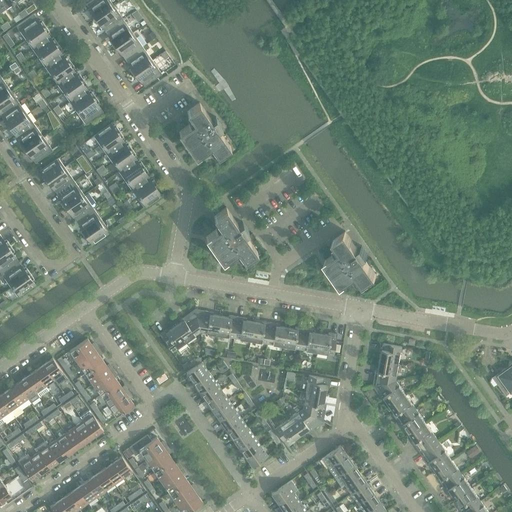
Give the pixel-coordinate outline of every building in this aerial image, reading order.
[(0,0),(4,5),(7,9),(15,3),(13,0),(0,0)] [(90,14),(94,19),(96,18),(112,6),(113,5),(109,0),(91,0),(86,4),(90,9),(91,11),(92,12),(91,13),(90,14)] [(102,27),(106,31),(123,19),(113,5),(112,6),(96,18),(94,19),(98,24),(100,23),(101,25),(102,27)] [(16,26),(26,40),(27,39),(44,27),(46,26),(42,21),(41,21),(40,22),(39,21),(37,18),(34,13),(16,26)] [(110,41),(113,47),(115,45),(132,34),(133,33),(123,19),(106,31),(109,36),(110,38),(112,40),(110,41)] [(49,31),(46,26),(44,27),(27,39),(26,40),(32,49),(34,48),(37,45),(46,39),(50,36),(49,34),(47,33),(49,32),(49,31)] [(152,32),(147,36),(150,41),(156,37),(152,32)] [(121,54),(125,59),(143,46),(133,33),(132,34),(115,45),(113,47),(117,52),(118,51),(119,50),(120,52),(121,54)] [(51,38),(50,36),(46,39),(37,45),(34,48),(32,49),(38,57),(40,57),(56,45),(58,44),(54,39),(53,40),(51,38)] [(62,49),(58,44),(56,45),(40,57),(38,57),(45,66),(46,65),(50,63),(59,56),(62,54),(61,52),(60,50),(61,49),(62,49)] [(129,69),(133,74),(135,73),(151,61),(152,60),(143,46),(125,59),(128,64),(130,66),(131,67),(130,68),(129,69)] [(164,60),(169,56),(165,51),(161,54),(164,60)] [(64,56),(62,54),(59,56),(50,63),(46,65),(45,66),(51,75),(52,74),(69,63),(70,61),(67,56),(66,57),(65,58),(64,56)] [(141,81),(144,87),(162,74),(158,69),(152,60),(151,61),(135,73),(133,74),(136,79),(137,79),(138,78),(139,80),(141,81)] [(74,67),(70,61),(69,63),(52,74),(51,75),(57,84),(58,83),(62,81),(71,74),(75,72),(73,70),(72,68),(73,67),(74,67)] [(76,73),(75,72),(71,74),(62,81),(58,83),(57,84),(63,93),(65,92),(81,80),(83,79),(79,74),(77,75),(76,73)] [(0,99),(10,92),(11,91),(2,78),(0,78),(0,99)] [(87,84),(83,79),(81,80),(65,92),(63,93),(70,102),(71,101),(74,98),(83,92),(87,89),(86,87),(85,86),(86,85),(87,84)] [(89,91),(87,89),(83,92),(74,98),(71,101),(70,102),(76,110),(77,110),(93,98),(95,97),(92,91),(91,92),(90,93),(89,91)] [(0,112),(3,118),(21,105),(17,100),(11,91),(10,92),(0,99),(0,112)] [(99,102),(95,97),(93,98),(77,110),(76,110),(86,125),(103,112),(100,107),(98,105),(97,103),(98,102),(99,102)] [(218,155),(230,146),(218,129),(222,126),(216,117),(212,120),(202,106),(199,102),(187,111),(194,121),(179,131),(182,135),(192,151),(196,156),(211,145),(218,155)] [(4,123),(8,128),(9,126),(27,114),(21,105),(3,118),(5,119),(6,121),(4,122),(4,123)] [(14,133),(16,135),(33,123),(27,114),(9,126),(8,128),(11,133),(12,133),(13,132),(14,133)] [(20,145),(23,150),(25,149),(42,137),(43,137),(33,123),(16,135),(19,140),(20,142),(22,144),(20,145)] [(94,136),(100,145),(101,144),(118,133),(120,131),(116,126),(115,127),(114,127),(113,126),(111,124),(108,126),(99,133),(95,135),(94,136)] [(123,137),(120,131),(118,133),(101,144),(100,145),(106,154),(108,153),(111,151),(120,145),(124,142),(123,140),(122,138),(123,137)] [(35,163),(53,151),(43,137),(42,137),(25,149),(23,150),(27,156),(28,155),(29,154),(30,156),(32,158),(35,163)] [(125,144),(124,142),(120,145),(111,151),(108,153),(106,154),(113,163),(114,162),(130,150),(132,149),(129,144),(128,144),(127,145),(125,144)] [(136,154),(132,149),(130,150),(114,162),(113,163),(119,172),(120,171),(123,168),(132,162),(137,159),(135,157),(134,156),(135,155),(136,154)] [(95,154),(93,150),(86,155),(88,159),(95,154)] [(65,167),(58,158),(57,159),(41,171),(42,173),(43,174),(42,175),(41,176),(45,181),(47,180),(64,168),(65,167)] [(138,161),(137,159),(132,162),(123,168),(120,171),(119,172),(125,180),(126,180),(143,168),(145,167),(141,161),(140,162),(139,163),(138,161)] [(53,188),(57,193),(74,181),(71,176),(65,167),(64,168),(47,180),(45,181),(49,186),(51,185),(52,187),(53,188)] [(148,172),(145,167),(143,168),(126,180),(125,180),(131,189),(132,188),(136,186),(145,180),(149,177),(148,175),(146,173),(148,172)] [(150,179),(149,177),(145,180),(136,186),(132,188),(131,189),(137,198),(139,197),(155,186),(157,184),(153,179),(151,180),(150,179)] [(61,203),(64,209),(66,207),(83,196),(84,195),(74,181),(57,193),(60,198),(61,200),(63,202),(61,203)] [(108,187),(111,190),(117,186),(115,182),(108,187)] [(161,189),(157,184),(155,186),(139,197),(137,198),(144,207),(145,206),(162,195),(160,193),(159,191),(160,190),(161,189)] [(72,216),(76,221),(94,209),(90,203),(84,195),(66,207),(64,209),(68,214),(69,213),(70,212),(71,214),(72,216)] [(115,202),(111,196),(107,199),(111,205),(115,202)] [(220,226),(206,236),(209,241),(219,256),(223,261),(238,250),(245,260),(255,253),(257,251),(245,234),(249,231),(242,222),(238,225),(226,207),(219,212),(215,215),(213,216),(220,226)] [(80,231),(84,236),(86,235),(102,223),(103,222),(94,209),(76,221),(80,226),(81,228),(82,229),(81,230),(80,231)] [(109,232),(110,231),(103,222),(102,223),(86,235),(84,236),(87,241),(88,241),(89,240),(90,241),(92,244),(109,232)] [(364,284),(376,275),(364,258),(368,255),(362,246),(358,249),(345,231),(333,240),(340,250),(325,261),(328,264),(339,281),(342,285),(357,274),(364,284)] [(2,238),(0,234),(0,253),(9,247),(11,246),(7,241),(5,242),(4,240),(2,238)] [(15,251),(11,246),(9,247),(0,253),(0,272),(1,274),(19,261),(15,256),(14,254),(13,253),(14,252),(15,251)] [(22,266),(19,261),(1,274),(11,287),(12,287),(28,275),(30,274),(27,268),(26,269),(25,270),(24,268),(22,266)] [(34,279),(30,274),(28,275),(12,287),(11,287),(17,296),(18,296),(35,284),(33,282),(32,280),(33,279),(34,279)] [(183,321),(175,326),(184,339),(186,342),(194,336),(200,332),(196,314),(195,309),(182,319),(183,321)] [(211,312),(195,309),(196,314),(200,332),(207,333),(217,335),(218,331),(221,316),(211,314),(211,312)] [(231,318),(221,316),(218,331),(217,335),(227,337),(234,338),(237,321),(237,317),(231,316),(231,318)] [(244,318),(237,317),(237,321),(234,338),(241,339),(250,341),(251,337),(254,322),(244,320),(244,318)] [(264,324),(254,322),(251,337),(250,341),(260,342),(267,344),(270,327),(271,322),(264,321),(264,324)] [(277,324),(271,322),(270,327),(267,344),(274,345),(284,347),(285,343),(287,328),(277,326),(277,324)] [(178,348),(186,342),(184,339),(175,326),(167,332),(165,330),(160,334),(162,338),(172,352),(178,348)] [(297,329),(287,328),(285,343),(284,347),(293,348),(300,349),(303,333),(304,328),(297,327),(297,329)] [(310,329),(304,328),(303,333),(300,349),(307,350),(317,352),(317,349),(320,333),(310,332),(310,329)] [(330,335),(320,333),(317,349),(317,352),(327,354),(334,355),(335,349),(336,343),(336,339),(337,336),(337,334),(330,333),(330,335)] [(73,355),(77,362),(95,349),(98,347),(95,343),(92,345),(87,338),(70,351),(73,355)] [(382,350),(380,360),(394,362),(399,363),(401,353),(402,347),(393,345),(389,344),(381,343),(380,350),(382,350)] [(101,352),(98,347),(95,349),(77,362),(82,368),(85,373),(91,368),(103,360),(98,353),(101,352)] [(53,358),(44,365),(47,369),(55,380),(64,374),(56,363),(53,358)] [(108,367),(103,360),(91,368),(85,373),(88,377),(93,384),(111,371),(113,369),(110,365),(108,367)] [(376,370),(373,386),(383,383),(396,381),(397,373),(399,363),(394,362),(380,360),(378,370),(376,370)] [(217,365),(219,369),(226,364),(223,361),(217,365)] [(186,372),(193,382),(199,378),(208,371),(202,362),(192,368),(186,372)] [(228,368),(226,364),(219,369),(222,373),(228,368)] [(44,365),(35,371),(38,376),(46,386),(55,380),(47,369),(44,365)] [(510,393),(511,391),(511,372),(509,368),(508,367),(501,371),(502,372),(503,373),(498,376),(494,379),(506,395),(509,393),(510,393)] [(116,373),(113,369),(111,371),(93,384),(97,390),(100,394),(106,390),(118,382),(113,375),(116,373)] [(35,371),(26,377),(30,382),(37,393),(46,386),(38,376),(35,371)] [(193,382),(200,391),(205,387),(215,380),(208,371),(199,378),(193,382)] [(287,371),(286,378),(294,380),(295,373),(287,371)] [(167,378),(164,373),(156,378),(159,383),(167,378)] [(228,376),(232,382),(236,379),(232,373),(228,376)] [(308,382),(306,392),(310,393),(325,395),(326,385),(329,386),(330,379),(325,378),(309,375),(308,382)] [(26,377),(17,383),(21,388),(28,399),(37,393),(30,382),(26,377)] [(241,386),(236,379),(232,382),(237,389),(241,386)] [(200,391),(206,401),(212,397),(222,390),(215,380),(205,387),(200,391)] [(385,397),(390,406),(402,398),(406,395),(400,386),(396,381),(383,383),(373,386),(383,399),(385,397)] [(103,398),(108,405),(126,393),(128,391),(126,387),(123,389),(118,382),(106,390),(100,394),(103,398)] [(17,383),(8,390),(12,394),(19,405),(20,405),(28,399),(21,388),(17,383)] [(8,390),(0,395),(0,396),(3,401),(10,411),(14,416),(23,409),(20,405),(19,405),(12,394),(8,390)] [(71,390),(65,395),(68,398),(74,394),(71,390)] [(206,401),(213,410),(219,406),(228,399),(222,390),(212,397),(206,401)] [(131,395),(128,391),(126,393),(108,405),(103,409),(107,415),(112,411),(113,412),(116,416),(122,412),(134,404),(129,397),(131,395)] [(241,394),(246,401),(249,398),(245,392),(241,394)] [(323,405),(325,395),(310,393),(306,392),(304,402),(303,409),(318,418),(323,422),(325,406),(323,405)] [(65,395),(58,399),(61,403),(68,398),(65,395)] [(394,415),(398,421),(404,416),(415,408),(412,403),(406,395),(402,398),(390,406),(396,414),(394,415)] [(0,396),(0,415),(2,417),(10,411),(3,401),(0,396)] [(76,396),(69,401),(72,405),(78,400),(76,396)] [(254,405),(249,398),(246,401),(250,407),(254,405)] [(213,410),(219,419),(225,415),(235,408),(228,399),(219,406),(213,410)] [(69,401),(63,405),(65,409),(72,405),(69,401)] [(53,403),(47,407),(50,411),(56,407),(53,403)] [(47,407),(41,412),(43,416),(50,411),(47,407)] [(219,419),(226,429),(232,424),(241,418),(235,408),(225,415),(219,419)] [(266,408),(262,411),(267,417),(271,414),(266,408)] [(404,425),(410,433),(421,425),(425,422),(419,414),(415,408),(404,416),(398,421),(402,426),(404,425)] [(58,409),(52,413),(54,417),(60,413),(58,409)] [(309,431),(323,422),(318,418),(303,409),(297,414),(289,419),(291,422),(300,435),(308,429),(309,431)] [(254,413),(259,419),(263,417),(258,410),(254,413)] [(99,424),(92,414),(91,412),(81,419),(83,421),(90,431),(94,436),(103,430),(99,424)] [(52,413),(45,418),(48,422),(54,417),(52,413)] [(36,415),(30,420),(32,423),(38,419),(36,415)] [(267,423),(263,417),(259,419),(263,426),(267,423)] [(226,429),(232,438),(238,434),(248,427),(241,418),(232,424),(226,429)] [(291,422),(289,419),(281,425),(275,429),(284,442),(287,447),(293,442),(292,441),(300,435),(291,422)] [(30,420),(23,424),(26,428),(32,423),(30,420)] [(40,421),(34,426),(36,429),(43,425),(40,421)] [(83,421),(74,427),(81,437),(85,442),(94,436),(90,431),(83,421)] [(414,443),(421,453),(426,449),(438,441),(431,430),(425,422),(421,425),(410,433),(416,441),(414,443)] [(30,434),(36,429),(34,426),(28,430),(30,434)] [(74,427),(65,433),(73,443),(76,449),(85,442),(81,437),(74,427)] [(232,438),(239,447),(245,443),(254,436),(248,427),(238,434),(232,438)] [(18,428),(12,432),(15,436),(21,431),(18,428)] [(267,432),(272,438),(276,435),(271,429),(267,432)] [(12,432),(5,437),(8,440),(15,436),(12,432)] [(65,433),(57,439),(64,450),(67,455),(76,449),(73,443),(65,433)] [(23,434),(16,438),(19,442),(25,437),(23,434)] [(141,452),(146,460),(164,448),(167,446),(164,442),(161,444),(156,437),(151,440),(147,434),(129,447),(134,453),(135,455),(141,452)] [(280,442),(276,435),(272,438),(276,445),(280,442)] [(239,447),(246,457),(252,452),(261,446),(254,436),(245,443),(239,447)] [(16,438),(10,443),(12,446),(19,442),(16,438)] [(57,439),(48,446),(55,456),(59,461),(67,455),(64,450),(57,439)] [(430,462),(436,471),(447,463),(452,459),(446,451),(438,441),(426,449),(421,453),(428,464),(430,462)] [(50,467),(59,461),(55,456),(48,446),(45,442),(36,448),(39,452),(46,462),(50,467)] [(334,449),(325,456),(321,458),(328,468),(331,465),(341,459),(347,454),(340,445),(334,449)] [(170,450),(167,446),(164,448),(146,460),(152,468),(154,471),(159,467),(172,458),(167,452),(170,450)] [(252,466),(255,464),(258,462),(268,455),(261,446),(252,452),(246,457),(252,466)] [(480,451),(476,446),(467,451),(471,457),(480,451)] [(129,447),(123,452),(127,458),(134,453),(129,447)] [(2,451),(7,457),(10,455),(6,448),(2,451)] [(39,452),(30,458),(37,468),(41,474),(50,467),(46,462),(39,452)] [(32,480),(41,474),(37,468),(30,458),(28,454),(18,461),(21,464),(28,475),(32,480)] [(354,464),(347,454),(341,459),(331,465),(328,468),(334,477),(338,475),(348,468),(354,464)] [(15,461),(10,455),(7,457),(11,464),(15,461)] [(122,456),(113,463),(116,468),(124,478),(133,472),(126,461),(122,456)] [(177,465),(172,458),(159,467),(154,471),(156,474),(162,482),(180,469),(182,467),(180,463),(177,465)] [(440,480),(444,486),(449,482),(461,473),(457,468),(452,459),(447,463),(436,471),(442,479),(440,480)] [(113,463),(104,469),(107,474),(115,484),(124,478),(116,468),(113,463)] [(360,473),(354,464),(348,468),(338,475),(334,477),(341,487),(345,484),(354,477),(360,473)] [(15,469),(19,475),(23,472),(18,466),(15,469)] [(185,471),(182,467),(180,469),(162,482),(167,489),(169,493),(174,489),(187,480),(182,473),(185,471)] [(104,469),(95,475),(99,481),(106,491),(115,484),(107,474),(104,469)] [(310,471),(314,478),(318,475),(313,469),(310,471)] [(27,479),(23,472),(19,475),(24,481),(27,479)] [(303,476),(308,482),(312,479),(307,473),(303,476)] [(345,484),(351,493),(361,487),(367,483),(360,473),(354,477),(345,484),(341,487),(345,484)] [(450,490),(455,498),(467,490),(471,487),(465,479),(461,473),(449,482),(444,486),(448,491),(450,490)] [(95,475),(86,481),(90,487),(97,497),(106,491),(99,481),(95,475)] [(322,482),(318,475),(314,478),(319,484),(322,482)] [(316,486),(312,479),(308,482),(312,489),(316,486)] [(192,487),(187,480),(174,489),(169,493),(172,496),(177,503),(195,491),(198,489),(195,485),(192,487)] [(86,481),(77,488),(81,493),(88,503),(97,497),(90,487),(86,481)] [(271,493),(278,503),(283,499),(294,492),(287,483),(277,490),(271,493)] [(351,493),(358,503),(367,496),(373,492),(367,483),(361,487),(351,493)] [(504,484),(499,487),(503,493),(508,489),(504,484)] [(10,493),(5,485),(2,487),(0,488),(0,502),(8,496),(11,494),(10,493)] [(323,490),(327,496),(331,494),(326,487),(323,490)] [(459,508),(462,511),(464,511),(468,509),(481,501),(477,495),(471,487),(467,490),(455,498),(461,506),(459,508)] [(77,488),(68,494),(72,499),(79,509),(88,503),(81,493),(77,488)] [(140,488),(134,493),(136,496),(143,492),(140,488)] [(182,511),(183,511),(188,511),(190,511),(203,502),(198,495),(200,493),(198,489),(195,491),(177,503),(182,511)] [(278,503),(284,511),(285,511),(290,509),(300,501),(294,492),(283,499),(278,503)] [(317,494),(321,501),(325,498),(320,492),(317,494)] [(358,503),(364,511),(374,505),(380,501),(373,492),(367,496),(358,503)] [(130,501),(136,496),(134,493),(127,497),(130,501)] [(68,494),(60,500),(64,506),(68,511),(75,511),(79,509),(72,499),(68,494)] [(144,494),(138,499),(141,503),(147,498),(144,494)] [(335,500),(331,494),(327,496),(332,503),(335,500)] [(329,505),(325,498),(321,501),(326,507),(329,505)] [(134,507),(141,503),(138,499),(132,503),(134,507)] [(68,511),(64,506),(60,500),(50,507),(54,511),(68,511)] [(122,501),(116,505),(119,509),(125,505),(122,501)] [(285,511),(305,511),(307,511),(300,501),(290,509),(285,511)] [(364,511),(384,511),(386,511),(380,501),(374,505),(364,511)] [(488,511),(485,506),(481,501),(468,509),(464,511),(488,511)] [(111,511),(114,511),(119,509),(116,505),(115,503),(108,508),(111,511)]
